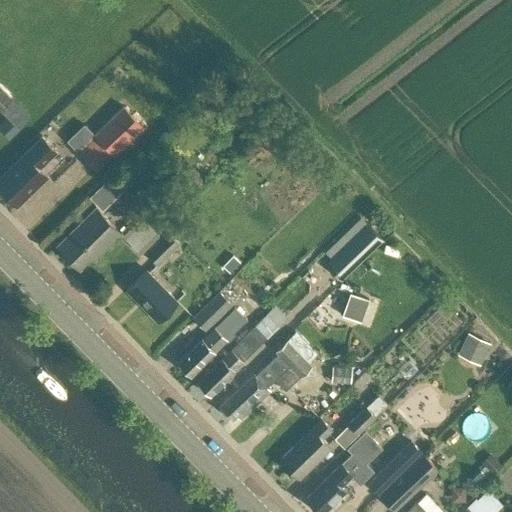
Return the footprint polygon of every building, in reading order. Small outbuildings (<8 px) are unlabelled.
[(0,105),(10,97),(0,85),(0,105)] [(143,125),(123,104),(93,132),(114,153),(143,125)] [(38,167),(55,150),(41,137),(24,153),(0,176),(0,189),(16,206),(46,176),(38,167)] [(123,188),(111,174),(88,195),(101,209),(123,188)] [(94,206),(56,244),(78,267),(90,255),(92,258),(119,231),(94,206)] [(140,250),(158,230),(140,214),(122,234),(140,250)] [(382,238),(366,222),(326,262),(341,277),(382,238)] [(157,263),(181,240),(169,228),(146,251),(157,263)] [(158,321),(177,303),(146,271),(127,290),(158,321)] [(232,304),(217,290),(191,316),(206,331),(232,304)] [(367,298),(348,291),(341,312),(360,319),(367,298)] [(234,306),(214,327),(178,362),(191,375),(234,332),(233,331),(246,318),(234,306)] [(254,325),(243,337),(222,358),(222,357),(198,382),(211,395),(235,370),(234,370),(244,361),(243,360),(254,348),(253,347),(265,336),(254,325)] [(295,329),(286,338),(276,348),(278,351),(256,373),(255,373),(220,407),(233,420),(237,415),(241,419),(271,389),(267,386),(274,379),(285,390),(312,363),(307,359),(316,350),(295,329)] [(480,357),(487,343),(470,335),(463,350),(480,357)] [(349,366),(331,365),(330,380),(348,381),(349,366)] [(387,404),(378,394),(366,406),(365,405),(347,422),(348,423),(358,433),(376,415),(375,415),(387,404)] [(331,429),(319,418),(279,457),(299,477),(330,447),(322,438),(331,429)] [(347,448),(351,452),(307,497),(321,511),(323,511),(345,491),(341,487),(353,475),(360,482),(372,470),(365,463),(382,446),(365,429),(347,448)] [(422,450),(410,439),(366,483),(377,494),(422,450)] [(436,468),(422,454),(379,494),(393,509),(436,468)] [(491,511),(501,503),(487,488),(476,498),(475,497),(466,505),(473,511),(491,511)] [(427,511),(416,500),(403,511),(427,511)]
